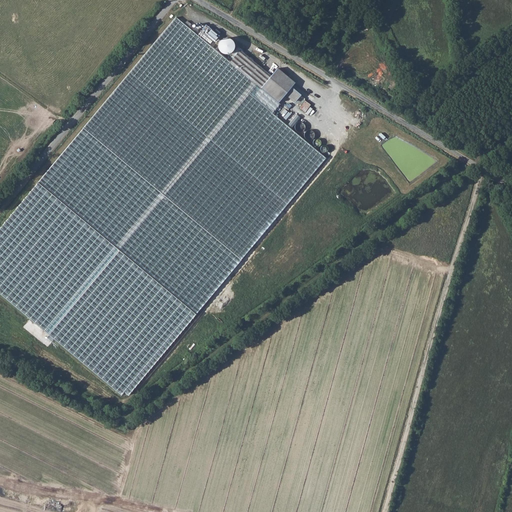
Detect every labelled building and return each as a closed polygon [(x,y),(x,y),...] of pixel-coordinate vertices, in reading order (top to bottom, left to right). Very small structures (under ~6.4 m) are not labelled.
[(178,17),(0,229),(0,292),(121,394),(124,390),(129,394),(334,150),(279,103),(262,89),(272,77),(241,51),(232,62),(178,17)] [(234,39),(221,37),(219,51),(232,53),(234,39)] [(272,77),(262,89),(279,103),(287,94),(292,88),(296,84),(278,69),(272,77)] [(302,96),(292,88),(287,94),(296,102),(302,96)] [(299,108),(305,112),(311,104),(305,100),(299,108)]
